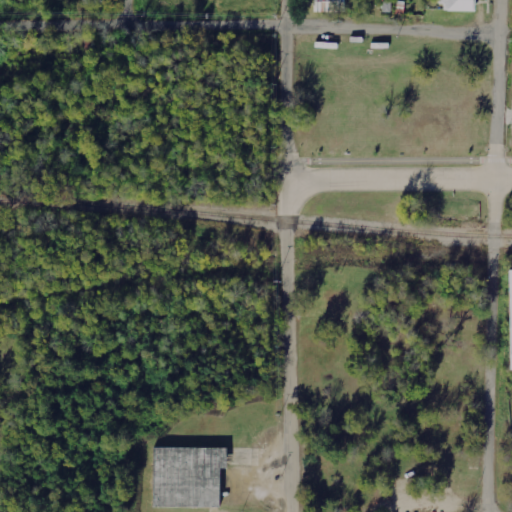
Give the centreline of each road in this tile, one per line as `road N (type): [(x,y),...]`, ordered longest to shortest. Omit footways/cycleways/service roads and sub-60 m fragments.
road 1 (residential): [(485,511),(498,0)]
road 2 (tertiary): [(289,511),(285,0)]
road 3 (residential): [(498,33),(0,20)]
road 4 (tertiary): [(288,179),(511,179)]
